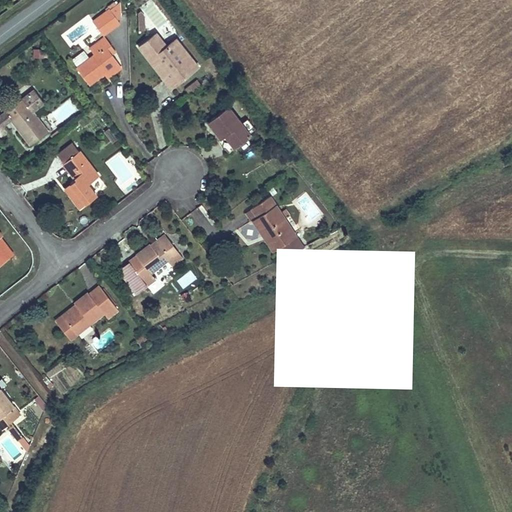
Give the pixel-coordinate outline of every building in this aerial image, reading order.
[(106,7),(89,20),(99,33),(116,20),(106,7)] [(135,29),(145,29),(145,12),(135,12),(135,29)] [(119,37),(127,38),(128,27),(119,26),(119,37)] [(156,32),(139,45),(149,59),(154,55),(174,82),(197,64),(189,54),(185,57),(173,40),(166,45),(156,32)] [(85,85),(101,72),(115,62),(108,53),(102,46),(106,43),(101,37),(86,49),(91,55),(73,69),(85,85)] [(176,38),(173,40),(185,57),(189,54),(176,38)] [(111,50),(106,43),(102,46),(108,53),(111,50)] [(33,57),(45,57),(46,47),(34,46),(33,57)] [(149,59),(169,85),(174,82),(154,55),(149,59)] [(115,62),(101,72),(105,77),(119,66),(115,62)] [(19,102),(2,116),(25,146),(43,131),(19,102)] [(208,120),(222,138),(225,135),(234,147),(250,135),(228,105),(208,120)] [(113,142),(118,138),(110,127),(105,131),(113,142)] [(225,135),(222,138),(220,140),(229,151),(234,147),(225,135)] [(51,158),(57,165),(74,153),(68,145),(51,158)] [(74,153),(57,165),(70,181),(65,185),(71,192),(65,197),(75,210),(91,197),(82,186),(93,178),(74,153)] [(101,189),(93,178),(82,186),(91,197),(101,189)] [(71,192),(65,185),(59,189),(65,197),(71,192)] [(294,236),(269,196),(251,207),(256,215),(252,219),(263,236),(269,231),(278,246),(294,236)] [(263,236),(272,250),(278,246),(269,231),(263,236)] [(164,235),(150,246),(153,250),(168,239),(164,235)] [(153,250),(150,246),(128,262),(146,286),(153,279),(149,274),(152,272),(167,260),(169,259),(173,265),(182,258),(168,239),(153,250)] [(9,253),(0,242),(0,253),(3,258),(9,253)] [(72,307),(51,323),(63,338),(97,311),(102,318),(113,309),(93,285),(83,293),(82,292),(68,302),(72,307)] [(7,372),(0,376),(0,382),(3,386),(13,380),(7,372)] [(0,391),(0,426),(17,413),(0,391)] [(7,427),(12,432),(16,429),(12,423),(7,427)] [(16,429),(12,432),(17,439),(21,435),(16,429)]
